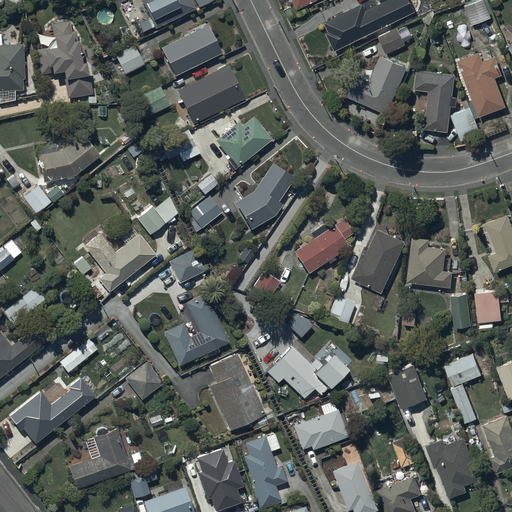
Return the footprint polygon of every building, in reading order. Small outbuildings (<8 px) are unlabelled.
[(140,0),(152,23),(148,25),(150,28),(153,27),(154,30),(194,9),(189,0),(140,0)] [(292,0),(296,8),(313,0),(292,0)] [(325,32),(334,50),(417,9),(412,0),(380,0),(364,8),(362,3),(324,21),(328,29),(325,32)] [(474,0),(463,4),(470,23),(491,16),(485,0),(474,0)] [(70,32),(68,22),(51,25),(53,38),(52,38),(53,47),(36,50),(40,75),(50,73),(50,75),(61,73),(62,81),(64,81),(66,98),(90,95),(87,72),(85,72),(83,64),(79,64),(74,32),(70,32)] [(184,36),(159,47),(173,77),(220,55),(205,23),(183,33),(184,36)] [(386,53),(405,44),(397,27),(378,36),(386,53)] [(23,80),(21,45),(0,45),(0,35),(0,103),(14,101),(14,91),(21,91),(21,80),(23,80)] [(142,66),(133,46),(114,55),(124,75),(142,66)] [(456,58),(479,114),(504,103),(493,76),(502,72),(495,54),(483,59),(479,49),(456,58)] [(357,75),(348,96),(385,112),(406,64),(381,54),(370,80),(357,75)] [(244,100),(227,66),(175,92),(192,126),(244,100)] [(422,127),(447,131),(451,104),(455,105),(456,96),(453,95),(456,72),(417,66),(414,86),(427,88),(422,127)] [(451,113),(460,139),(479,133),(470,107),(451,113)] [(271,140),(252,117),(240,126),(236,123),(214,141),(226,156),(223,158),(233,171),(271,140)] [(199,154),(187,129),(159,142),(167,160),(179,154),(182,162),(199,154)] [(38,169),(42,183),(73,177),(99,156),(83,136),(63,150),(57,151),(55,143),(36,148),(38,155),(37,155),(38,169)] [(277,203),(293,177),(272,163),(252,192),(234,203),(249,230),(275,216),(281,206),(277,203)] [(211,173),(195,186),(203,195),(219,182),(211,173)] [(38,185),(22,197),(35,213),(50,202),(51,203),(62,195),(56,186),(45,194),(38,185)] [(221,212),(208,196),(186,214),(195,232),(221,212)] [(151,207),(136,219),(149,235),(174,216),(166,204),(155,212),(151,207)] [(511,227),(507,215),(484,224),(495,253),(488,256),(494,273),(511,266),(511,227)] [(312,238),(293,252),(307,274),(347,248),(342,241),(352,233),(342,218),(329,227),(326,222),(309,233),(312,238)] [(405,243),(377,229),(361,264),(357,262),(350,279),(381,293),(405,243)] [(98,235),(83,246),(104,274),(97,279),(107,292),(155,256),(139,235),(113,254),(98,235)] [(428,239),(411,237),(406,283),(451,288),(453,271),(444,270),(446,248),(428,247),(428,239)] [(0,269),(20,253),(10,239),(0,247),(0,269)] [(196,246),(167,261),(178,284),(207,269),(196,246)] [(280,283),(262,270),(250,287),(268,300),(280,283)] [(0,306),(0,310),(11,325),(51,294),(41,281),(9,306),(6,302),(0,306)] [(498,292),(474,293),(477,324),(501,321),(498,292)] [(227,343),(205,294),(185,302),(193,320),(181,325),(181,324),(162,332),(178,367),(205,354),(206,357),(218,352),(216,348),(227,343)] [(467,294),(450,296),(454,328),(471,326),(467,294)] [(354,303),(334,296),(327,317),(346,324),(354,303)] [(416,314),(403,314),(402,326),(415,327),(416,314)] [(0,378),(46,341),(35,326),(9,347),(0,335),(0,378)] [(459,332),(449,332),(449,344),(459,344),(459,332)] [(88,339),(58,362),(67,373),(97,350),(88,339)] [(407,340),(396,339),(395,360),(406,361),(407,340)] [(290,347),(265,372),(277,383),(281,379),(302,399),(304,397),(304,398),(304,399),(304,400),(305,400),(305,401),(305,402),(306,402),(307,402),(307,403),(308,403),(309,403),(310,403),(311,403),(312,403),(312,402),(313,402),(313,401),(314,401),(314,400),(314,399),(315,399),(315,398),(315,397),(314,397),(314,396),(314,395),(313,395),(313,394),(312,394),(312,393),(311,393),(310,393),(309,393),(313,390),(320,396),(326,389),(328,391),(347,371),(342,368),(345,365),(334,355),(332,357),(328,354),(319,363),(313,357),(308,363),(290,347)] [(210,365),(207,367),(215,383),(207,387),(228,431),(248,422),(252,430),(273,420),(240,349),(210,364),(210,365)] [(472,354),(443,365),(452,387),(481,375),(472,354)] [(162,383),(145,361),(124,378),(140,400),(162,383)] [(511,361),(496,368),(507,399),(511,397),(511,361)] [(387,375),(400,409),(427,399),(414,365),(387,375)] [(30,421),(29,422),(41,437),(89,399),(77,384),(66,393),(64,390),(59,394),(50,382),(31,398),(33,401),(31,403),(29,401),(24,405),(26,408),(22,411),(30,421)] [(463,384),(450,389),(463,424),(476,419),(463,384)] [(348,437),(337,409),(292,426),(301,450),(310,447),(311,451),(348,437)] [(511,428),(507,416),(482,426),(494,456),(489,458),(496,474),(511,467),(511,428)] [(91,436),(80,440),(85,454),(67,460),(69,465),(66,467),(74,490),(142,466),(137,452),(125,457),(115,429),(92,438),(91,436)] [(280,502),(274,486),(286,481),(280,467),(275,468),(269,452),(279,448),(273,432),(243,444),(248,455),(242,457),(253,488),(251,488),(259,510),(280,502)] [(408,436),(392,443),(401,468),(418,461),(408,436)] [(443,439),(425,446),(434,469),(436,468),(448,499),(467,492),(465,486),(480,480),(464,438),(445,445),(443,439)] [(210,440),(176,453),(185,476),(219,463),(210,440)] [(356,462),(331,472),(346,511),(350,510),(351,511),(373,511),(376,511),(356,462)] [(150,466),(125,475),(133,499),(148,493),(145,483),(155,480),(150,466)] [(254,511),(241,475),(217,484),(227,511),(254,511)] [(414,475),(376,491),(383,511),(416,511),(411,499),(421,495),(414,475)] [(192,511),(187,501),(183,487),(142,502),(145,511),(192,511)] [(93,511),(101,509),(93,489),(70,497),(75,511),(93,511)]
